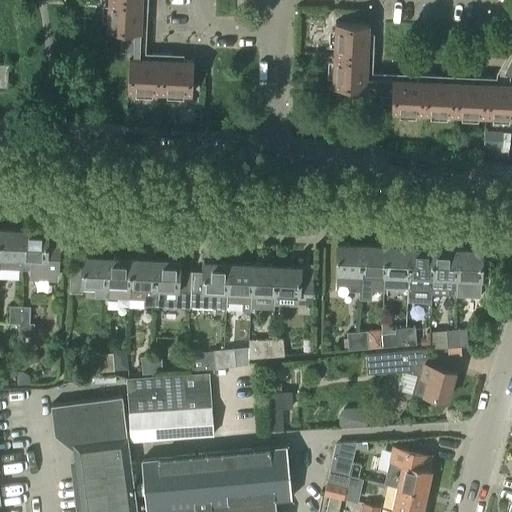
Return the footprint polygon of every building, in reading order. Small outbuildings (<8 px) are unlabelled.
[(108,0),(107,32),(120,32),(119,59),(128,59),(127,92),(191,95),(193,61),(169,60),(170,54),(160,54),(150,53),(150,59),(138,59),(141,11),(147,11),(147,0),(108,0)] [(363,25),(363,12),(335,11),(331,87),(364,89),(364,98),(390,99),(389,113),(511,118),(511,56),(503,73),(508,75),(506,79),(506,85),(496,84),(496,79),(476,78),(476,83),(433,81),(434,76),(414,75),(414,80),(365,79),(365,66),(372,67),(373,47),(366,47),(367,25),(363,25)] [(0,88),(7,89),(8,65),(0,64),(0,88)] [(484,131),(483,147),(501,148),(502,131),(484,131)] [(0,228),(0,269),(22,271),(24,230),(0,228)] [(48,231),(24,230),(22,271),(30,271),(30,275),(35,281),(51,281),(58,275),(59,234),(47,234),(48,231)] [(337,244),(336,286),(349,286),(349,292),(359,292),(362,245),(337,244)] [(384,288),(385,288),(386,246),(362,245),(359,292),(359,300),(371,301),(371,291),(384,292),(384,288)] [(386,246),(385,288),(407,289),(409,247),(386,246)] [(430,295),(432,295),(432,288),(432,279),(433,248),(409,247),(407,289),(407,287),(431,288),(430,295)] [(432,279),(432,288),(447,289),(447,296),(456,296),(456,280),(458,249),(433,248),(432,279)] [(480,291),(482,250),(458,249),(456,280),(456,296),(465,296),(466,290),(480,291)] [(83,256),(83,268),(70,267),(68,293),(82,294),(82,288),(95,288),(95,299),(105,299),(105,298),(107,257),(83,256)] [(107,257),(105,298),(130,299),(130,290),(132,259),(107,257)] [(143,306),(154,307),(156,260),(132,259),(130,290),(130,299),(143,300),(143,306)] [(191,272),(178,272),(179,261),(156,260),(154,307),(164,307),(190,308),(190,307),(189,307),(191,272)] [(191,272),(189,307),(190,307),(226,309),(226,303),(228,263),(204,262),(203,273),(191,272)] [(250,312),(251,295),(252,264),(228,263),(226,303),(242,304),(242,311),(250,312)] [(251,295),(275,296),(276,265),(252,264),(251,295)] [(297,297),(297,302),(312,303),(313,280),(300,279),(300,266),(276,265),(275,296),(297,297)] [(19,324),(20,308),(10,307),(9,324),(19,324)] [(31,308),(20,308),(19,324),(19,336),(34,337),(34,323),(30,323),(31,308)] [(414,327),(406,328),(407,345),(416,344),(414,327)] [(407,345),(406,328),(384,331),(383,347),(407,345)] [(466,329),(456,330),(457,347),(461,347),(467,346),(466,329)] [(447,348),(457,347),(456,330),(432,332),(433,349),(447,348)] [(366,331),(356,332),(358,350),(368,349),(366,331)] [(358,350),(356,332),(347,333),(349,350),(358,350)] [(283,340),(273,341),(274,358),(284,357),(283,340)] [(274,358),(273,341),(263,341),(264,358),(274,358)] [(461,355),(461,347),(457,347),(447,348),(448,356),(461,355)] [(226,367),(235,367),(234,349),(225,350),(226,367)] [(425,349),(368,354),(365,355),(367,374),(370,374),(402,371),(417,375),(412,394),(424,397),(425,394),(447,400),(454,372),(420,363),(421,357),(426,357),(425,349)] [(214,351),(216,368),(226,367),(225,350),(214,351)] [(214,351),(191,353),(192,370),(216,368),(214,351)] [(103,354),(94,355),(95,373),(104,372),(103,354)] [(103,354),(104,372),(114,372),(113,354),(103,354)] [(153,374),(163,373),(161,356),(152,357),(153,374)] [(142,357),(143,375),(153,374),(152,357),(142,357)] [(126,378),(130,441),(214,436),(210,372),(126,378)] [(22,373),(17,373),(16,387),(29,387),(29,378),(22,373)] [(291,408),(290,392),(265,393),(265,431),(282,431),(281,408),(291,408)] [(137,511),(122,397),(51,406),(55,431),(72,444),(81,511),(137,511)] [(275,500),(291,499),(286,446),(142,461),(147,511),(150,511),(275,500)] [(426,492),(432,468),(421,465),(424,453),(393,446),(385,483),(397,485),(426,492)] [(332,458),(329,470),(348,475),(351,462),(332,458)] [(329,470),(325,486),(323,496),(329,497),(340,499),(342,500),(348,475),(329,470)] [(421,511),(426,492),(397,485),(391,510),(402,511),(421,511)] [(325,511),(337,511),(340,499),(329,497),(325,511)] [(275,500),(150,511),(276,511),(275,500)]
